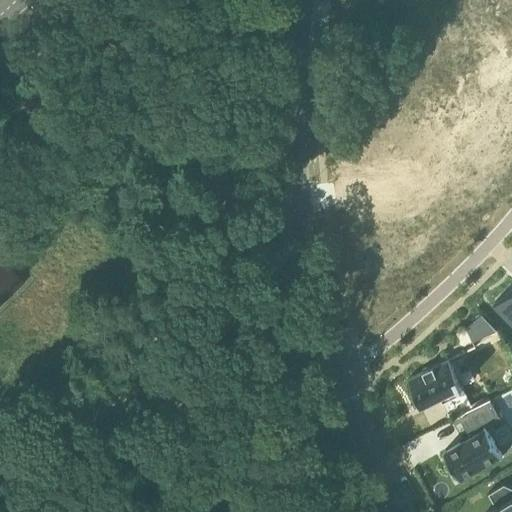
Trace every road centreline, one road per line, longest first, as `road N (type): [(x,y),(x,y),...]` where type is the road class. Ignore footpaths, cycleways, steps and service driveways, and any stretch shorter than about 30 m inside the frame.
road 1 (unclassified): [(339,370),(296,191),(292,118),(302,0)]
road 2 (residential): [(511,217),(428,307),(339,370)]
road 3 (unclassified): [(407,511),(339,370)]
